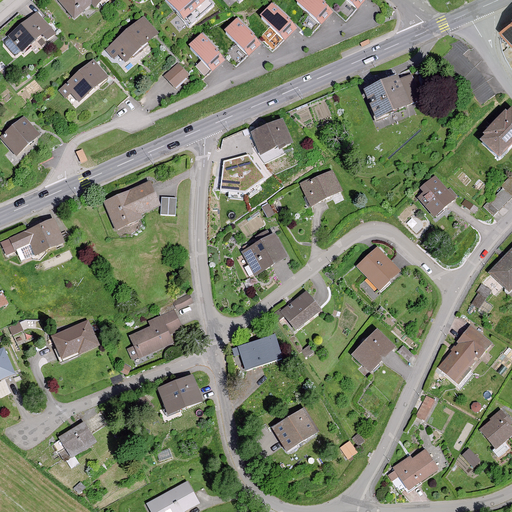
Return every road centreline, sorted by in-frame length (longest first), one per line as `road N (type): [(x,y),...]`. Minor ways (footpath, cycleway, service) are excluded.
road 1 (residential): [(453,288),(396,236),(369,230),(214,347)]
road 2 (secondary): [(427,31),(202,130)]
road 3 (residential): [(453,288),(350,511)]
road 4 (secondary): [(202,130),(0,218)]
road 5 (residential): [(202,130),(198,230),(214,347)]
road 6 (residential): [(214,347),(25,433)]
road 7 (residential): [(214,347),(233,460),(246,486),(293,511)]
